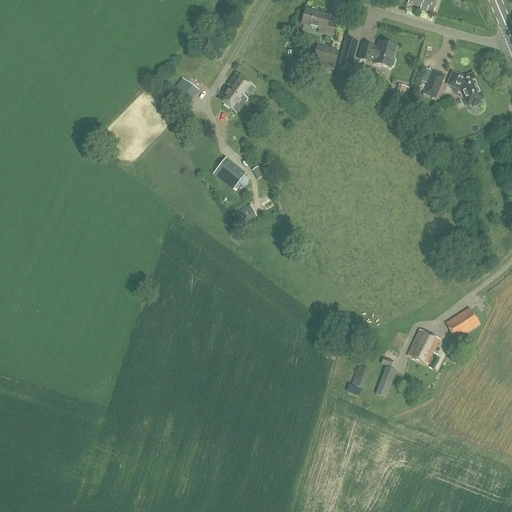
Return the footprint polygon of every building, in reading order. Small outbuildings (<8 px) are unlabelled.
[(436,0),(409,0),(408,4),(421,8),(420,10),(426,11),(427,10),(433,12),(436,0)] [(448,16),(462,18),(463,10),(443,7),(442,21),(435,20),(435,25),(447,27),(448,16)] [(332,36),(335,24),(328,21),(329,16),(306,10),(302,24),(320,29),(319,33),(332,36)] [(358,42),(345,38),(337,68),(350,72),(358,42)] [(392,67),(393,66),(395,60),(394,59),(393,59),(396,47),(380,43),(378,50),(374,48),(375,47),(364,44),(359,59),(370,63),(371,61),(375,62),(374,64),(390,68),(391,67),(392,67)] [(329,63),(333,49),(317,44),(313,59),(329,63)] [(298,56),(296,65),(308,68),(311,60),(298,56)] [(445,76),(433,72),(424,94),(436,99),(445,76)] [(453,73),(449,85),(460,89),(468,106),(472,104),(473,106),(481,103),(480,101),(484,99),(473,74),(465,78),(453,73)] [(237,113),(255,88),(236,74),(218,99),(237,113)] [(185,110),(200,90),(183,78),(168,98),(185,110)] [(406,83),(400,88),(405,94),(411,90),(406,83)] [(234,191),(247,173),(226,157),(213,174),(234,191)] [(256,179),(263,176),(259,167),(252,170),(256,179)] [(243,225),(257,216),(251,204),(248,206),(246,201),(234,208),(243,225)] [(456,340),(480,324),(470,308),(446,324),(456,340)] [(428,365),(429,364),(430,365),(433,359),(431,358),(440,340),(420,330),(407,356),(428,365)] [(362,390),(370,369),(366,368),(369,361),(362,358),(359,366),(359,365),(351,385),(362,390)] [(391,368),(394,361),(384,358),(381,364),(391,368)] [(387,399),(397,371),(386,367),(375,394),(387,399)]
